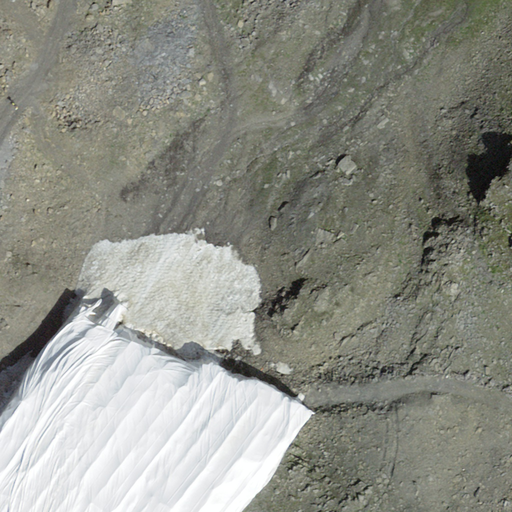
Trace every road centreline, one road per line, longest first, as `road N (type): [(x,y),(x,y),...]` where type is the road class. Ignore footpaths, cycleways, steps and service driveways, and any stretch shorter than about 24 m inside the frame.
road 1 (track): [(26,0),(25,32),(88,362),(0,430)]
road 2 (track): [(204,0),(239,111),(88,362)]
